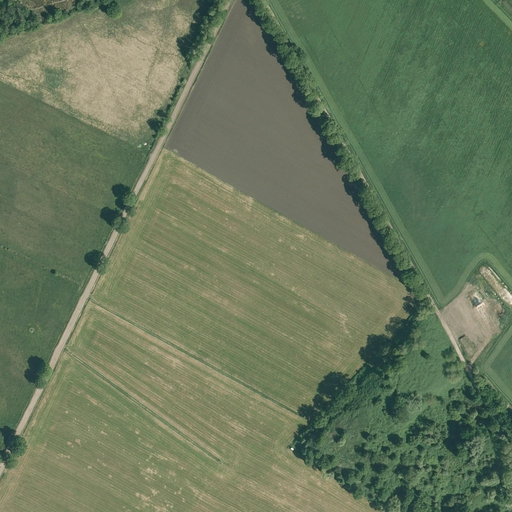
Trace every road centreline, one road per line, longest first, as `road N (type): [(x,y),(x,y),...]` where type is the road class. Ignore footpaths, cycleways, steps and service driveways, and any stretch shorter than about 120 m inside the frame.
road 1 (track): [(227,0),(5,456)]
road 2 (track): [(262,0),(486,406),(511,433)]
